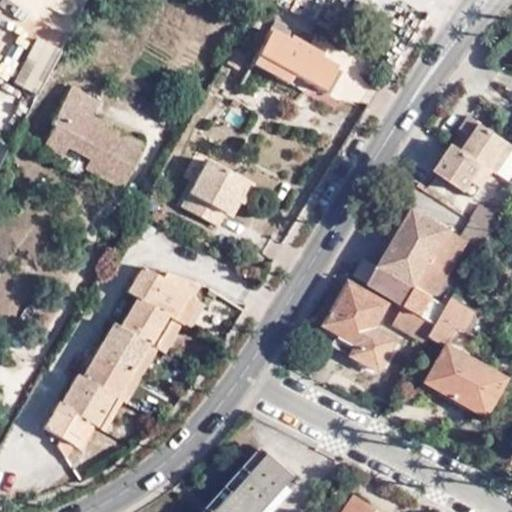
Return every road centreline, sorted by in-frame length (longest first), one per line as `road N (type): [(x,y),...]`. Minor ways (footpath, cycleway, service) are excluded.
road 1 (secondary): [(242,372),(429,70),(482,0)]
road 2 (residential): [(242,372),(511,511)]
road 3 (secondary): [(95,511),(158,471),(242,372)]
